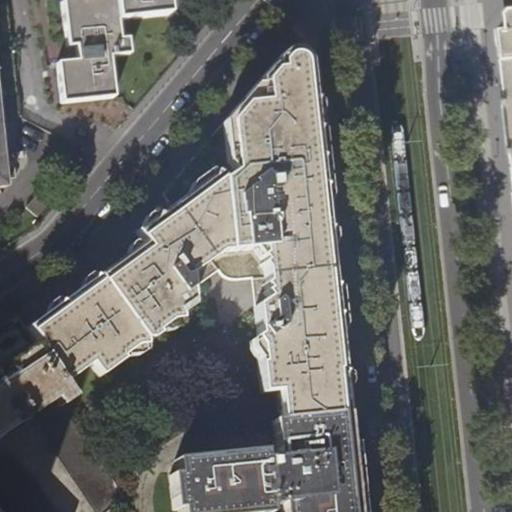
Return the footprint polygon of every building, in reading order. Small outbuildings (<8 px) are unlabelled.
[(95,0),(61,4),(65,47),(74,46),(76,62),(56,64),(60,104),(113,99),(108,58),(128,56),(126,40),(119,40),(117,21),(168,16),(166,0),(95,0)] [(37,344),(63,384),(89,366),(98,378),(175,323),(179,322),(178,316),(191,308),(189,292),(217,272),(221,277),(224,279),(229,281),(235,281),(250,280),(256,337),(252,340),(254,343),(260,395),(275,393),(278,421),(345,415),(341,373),(334,311),(330,270),(324,216),(317,154),(312,107),(309,72),(308,64),(306,59),(303,55),(299,53),(295,51),(292,51),(286,51),(281,54),(260,78),(228,117),(205,143),(177,177),(161,196),(170,208),(153,219),(134,233),(142,243),(113,264),(43,316),(26,328),(37,344)] [(0,188),(6,188),(5,180),(13,179),(12,166),(4,167),(0,125),(0,188)] [(25,206),(33,212),(45,200),(37,193),(25,206)] [(73,399),(63,384),(37,344),(0,368),(0,486),(19,511),(55,511),(21,466),(7,458),(0,463),(0,462),(0,437),(36,413),(43,425),(48,439),(97,511),(108,511),(123,498),(59,408),(73,399)] [(345,415),(278,421),(271,422),(275,459),(263,460),(262,452),(174,461),(175,476),(169,476),(172,511),(179,510),(178,511),(268,511),(268,507),(279,506),(280,511),(355,511),(349,453),(345,415)]
